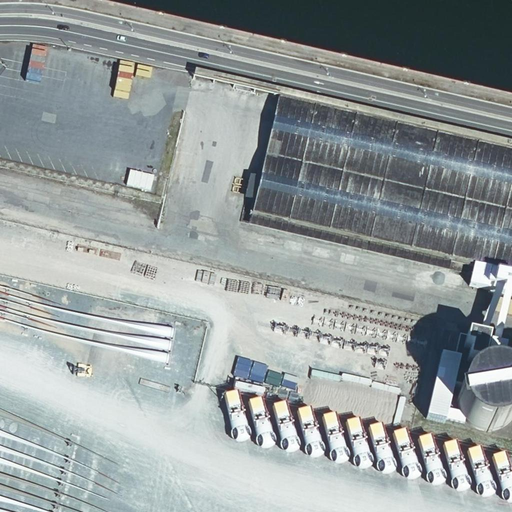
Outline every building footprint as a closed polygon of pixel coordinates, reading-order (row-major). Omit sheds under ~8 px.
[(511,144),(283,91),(264,174),(258,198),(255,212),(453,257),(476,262),(511,270),(511,144)] [(258,198),(264,174),(253,171),(247,195),(258,198)] [(252,224),(450,269),(453,257),(255,212),(252,224)] [(511,270),(476,262),(472,281),(511,290),(511,270)] [(483,369),(490,341),(463,334),(458,358),(462,359),(459,372),(472,375),(476,372),(482,370),(483,369)] [(511,365),(503,364),(506,352),(490,348),(486,364),(511,370),(511,365)] [(458,358),(445,355),(429,417),(447,422),(448,418),(455,391),(459,372),(462,359),(458,358)] [(511,375),(507,372),(501,369),(494,368),(483,369),(482,370),(476,372),(472,375),(471,376),(466,381),(463,386),(461,392),(460,399),(461,405),(463,411),(463,412),(466,417),(468,419),(476,426),(482,429),(488,430),(495,430),(501,429),(507,426),(511,422),(511,375)] [(466,381),(471,376),(472,375),(459,372),(455,391),(461,392),(463,386),(466,381)] [(461,392),(455,391),(448,418),(467,423),(468,419),(466,417),(463,412),(463,411),(461,405),(460,399),(461,392)]
